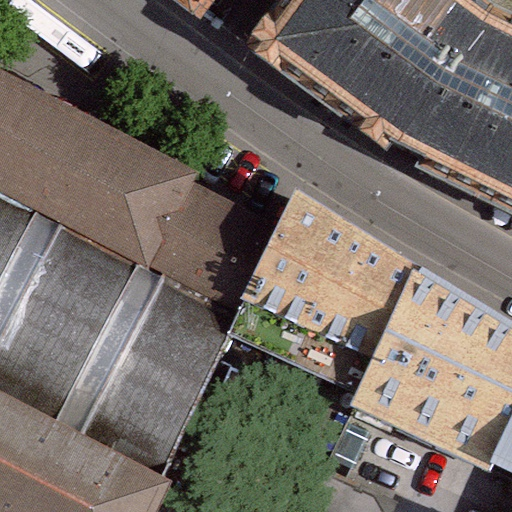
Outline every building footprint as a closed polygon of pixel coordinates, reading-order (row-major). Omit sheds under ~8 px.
[(169,0),(212,30),(233,0),(169,0)] [(421,156),(511,11),(511,0),(303,0),(262,59),(421,156)] [(511,11),(421,156),(511,206),(511,11)] [(0,511),(151,511),(245,331),(267,288),(296,231),(0,79),(0,511)] [(311,195),(296,231),(267,288),(399,351),(434,271),(311,195)] [(399,351),(381,393),(511,452),(511,316),(434,271),(399,351)] [(381,393),(399,351),(267,288),(245,331),(381,393)] [(375,440),(358,478),(436,511),(437,511),(454,474),(375,440)] [(321,511),(394,511),(399,503),(339,475),(321,511)]
